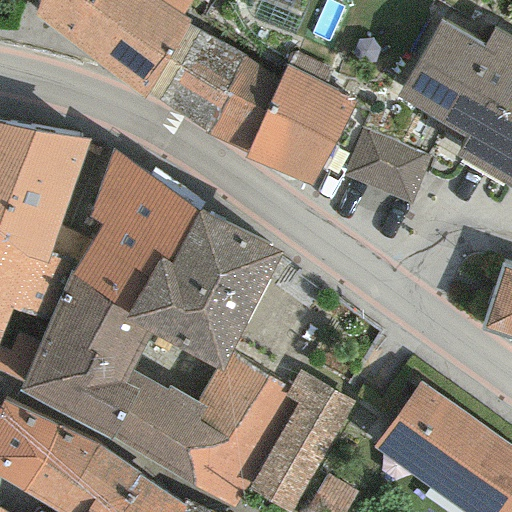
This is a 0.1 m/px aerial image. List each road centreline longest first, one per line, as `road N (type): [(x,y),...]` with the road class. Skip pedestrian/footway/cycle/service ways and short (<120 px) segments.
road 1 (tertiary): [(385,294),(158,130),(49,85),(0,76)]
road 2 (residential): [(226,511),(0,391)]
road 3 (tertiary): [(511,386),(385,294)]
road 4 (residential): [(385,294),(421,247),(445,233),(511,239)]
